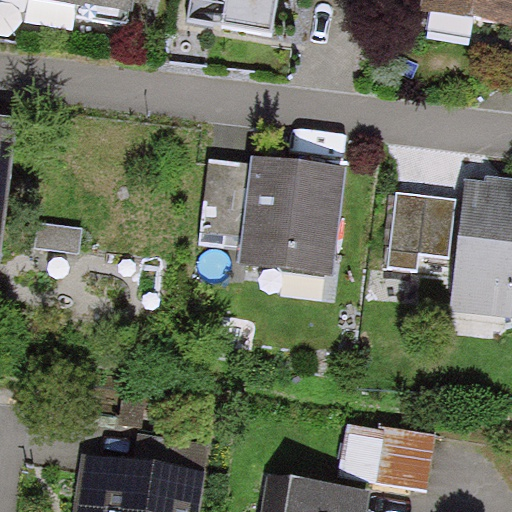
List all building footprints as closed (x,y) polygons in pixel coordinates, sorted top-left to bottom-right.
[(40,0),(133,16),(135,0),(40,0)] [(511,0),(423,0),(422,12),(511,27),(511,0)] [(0,117),(0,275),(19,120),(0,117)] [(303,166),(252,160),(251,165),(242,248),(239,268),(333,279),(346,171),(303,166)] [(242,248),(251,165),(211,161),(202,244),(242,248)] [(485,183),(467,181),(450,313),(511,320),(511,179),(486,177),(485,183)] [(449,260),(457,201),(397,193),(387,268),(418,272),(420,256),(449,260)] [(427,492),(436,436),(381,427),(380,431),(349,425),(340,477),(427,492)] [(140,434),(135,461),(206,473),(211,446),(140,434)] [(135,461),(82,453),(73,511),(200,511),(206,473),(135,461)] [(368,511),(371,493),(269,477),(264,511),(368,511)]
